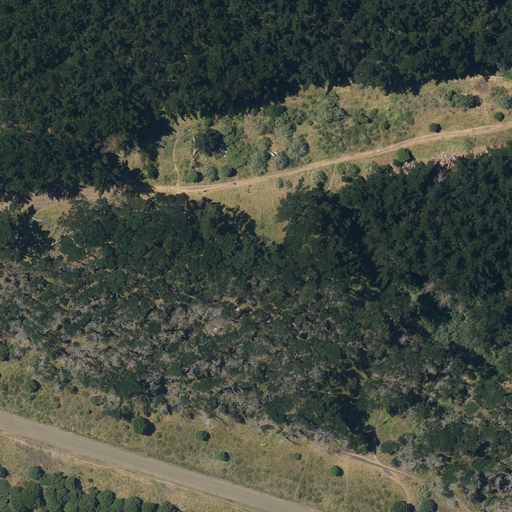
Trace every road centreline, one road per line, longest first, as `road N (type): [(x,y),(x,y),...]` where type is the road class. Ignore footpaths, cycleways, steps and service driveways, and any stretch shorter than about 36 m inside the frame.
road 1 (track): [(511,121),(266,169),(0,200)]
road 2 (track): [(276,511),(0,423)]
